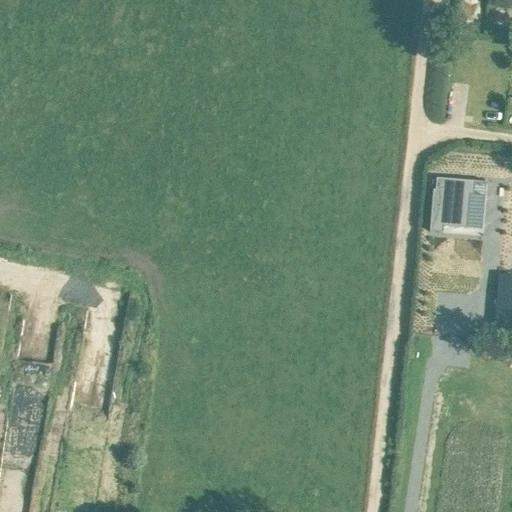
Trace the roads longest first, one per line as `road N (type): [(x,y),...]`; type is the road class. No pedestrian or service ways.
road 1 (unclassified): [(370,511),(414,127)]
road 2 (track): [(414,127),(432,0)]
